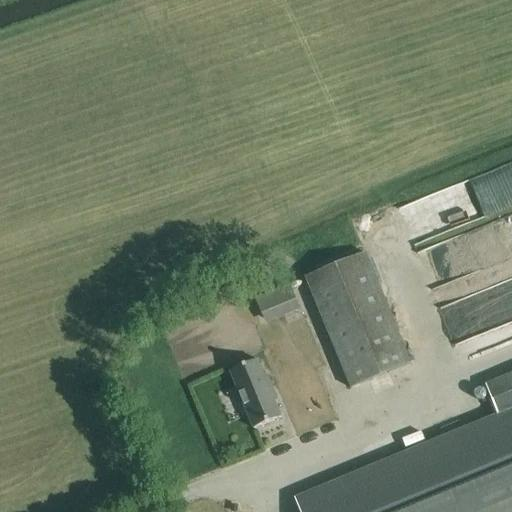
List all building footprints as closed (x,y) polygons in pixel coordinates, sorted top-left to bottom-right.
[(506,233),(511,231),(511,195),(495,202),(506,233)] [(410,364),(364,253),(305,277),(351,388),(410,364)] [(259,302),(294,294),(288,268),(253,276),(259,302)] [(253,429),(281,417),(274,401),(276,400),(267,376),(264,377),(257,360),(229,371),(253,429)] [(497,415),(293,499),(298,511),(511,511),(511,374),(485,386),(497,415)] [(222,463),(220,473),(240,477),(242,467),(222,463)]
